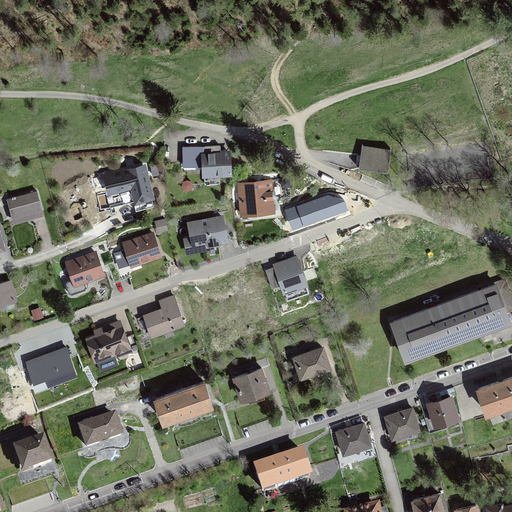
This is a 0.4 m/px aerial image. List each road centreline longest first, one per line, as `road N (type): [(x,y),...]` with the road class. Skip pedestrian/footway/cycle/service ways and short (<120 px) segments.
road 1 (residential): [(63,511),(511,354)]
road 2 (residential): [(399,203),(0,344)]
road 3 (residential): [(243,133),(399,203)]
road 4 (residential): [(0,272),(129,218)]
road 5 (track): [(324,0),(276,67),(277,91),(296,118)]
road 6 (residential): [(399,203),(511,246)]
